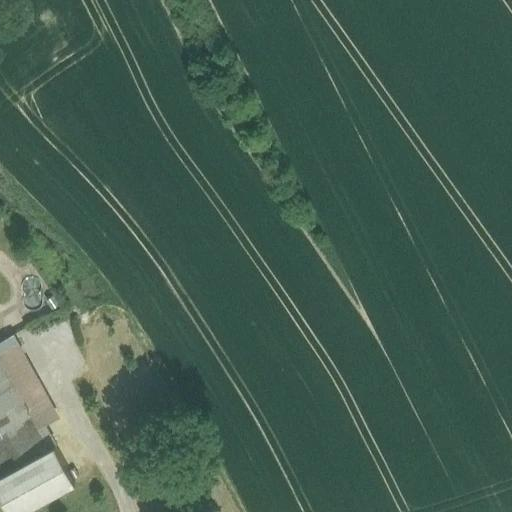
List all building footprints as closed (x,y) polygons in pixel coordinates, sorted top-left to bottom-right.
[(0,352),(10,373),(38,425),(45,421),(60,413),(20,338),(0,348),(0,352)] [(0,378),(10,373),(0,352),(0,378)] [(10,373),(0,378),(0,423),(4,430),(20,459),(48,443),(38,425),(10,373)] [(15,511),(75,478),(45,421),(38,425),(48,443),(20,459),(0,470),(0,490),(11,511),(15,511)] [(4,430),(0,432),(0,470),(20,459),(4,430)]
